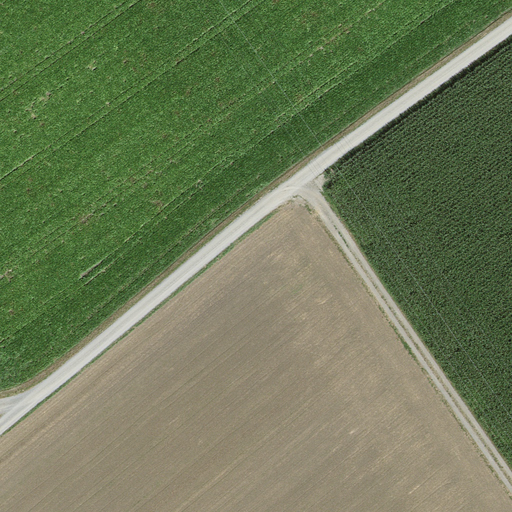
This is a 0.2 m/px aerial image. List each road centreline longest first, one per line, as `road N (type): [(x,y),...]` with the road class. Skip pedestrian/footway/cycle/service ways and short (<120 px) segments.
road 1 (track): [(511,17),(32,395)]
road 2 (track): [(511,478),(300,178)]
